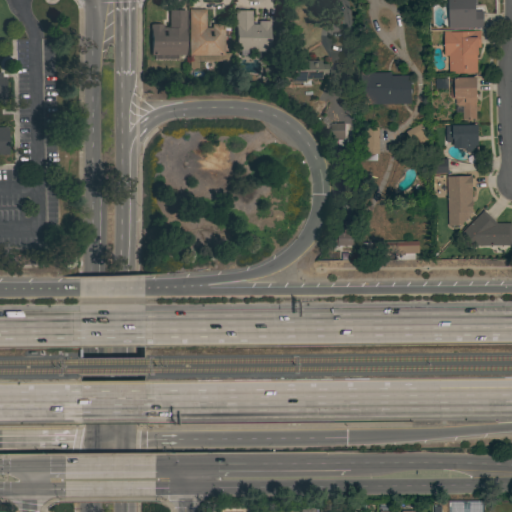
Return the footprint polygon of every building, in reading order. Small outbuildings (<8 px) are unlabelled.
[(449,29),(448,0),(476,0),(477,6),(475,6),(475,11),(482,11),(483,28),(449,29)] [(204,28),(210,28),(210,24),(223,24),(222,53),(231,53),(231,68),(220,68),(220,61),(196,61),(196,68),(187,68),(188,55),(187,55),(187,9),(204,9),(204,28)] [(150,55),(150,30),(149,30),(149,25),(151,25),(151,24),(160,24),(160,25),(162,25),(162,27),(168,27),(168,10),(185,10),(184,29),(184,55),(150,55)] [(263,51),(263,57),(253,57),(253,51),(248,50),(247,56),(238,55),(238,51),(234,51),(235,27),(234,27),(234,10),(250,11),(250,24),(257,24),(257,21),(269,21),(269,26),(268,26),(268,51),(263,51)] [(448,56),(443,56),(443,31),(479,31),(480,47),(477,47),(477,55),(476,55),(476,73),(448,74),(448,56)] [(308,79),(308,86),(300,86),(300,83),(291,83),(291,82),(289,82),(288,62),(319,60),(319,64),(326,64),(327,75),(319,75),(319,79),(308,79)] [(364,105),(364,73),(390,73),(391,76),(410,76),(411,104),(364,105)] [(455,104),(454,99),(450,99),(449,79),(475,78),(476,103),(475,103),(475,119),(462,120),(462,106),(457,106),(455,104)] [(344,123),(344,147),(330,147),(330,124),(344,123)] [(420,124),(429,140),(414,148),(405,132),(420,124)] [(477,125),(478,152),(465,152),(465,148),(453,148),(452,139),(451,139),(451,126),(477,125)] [(378,154),(376,154),(376,161),(363,161),(363,154),(361,154),(361,128),(378,128),(378,154)] [(448,173),(431,174),(431,160),(447,159),(448,173)] [(448,226),(446,177),(471,176),(472,212),(470,212),(470,214),(460,225),(448,226)] [(511,223),(511,245),(474,245),(461,233),(483,211),(496,224),(511,223)] [(337,246),(337,245),(332,245),(332,233),(343,232),(343,221),(352,221),(352,245),(337,246)] [(418,252),(419,252),(419,260),(393,260),(393,249),(383,250),(383,242),(418,241),(418,252)]
